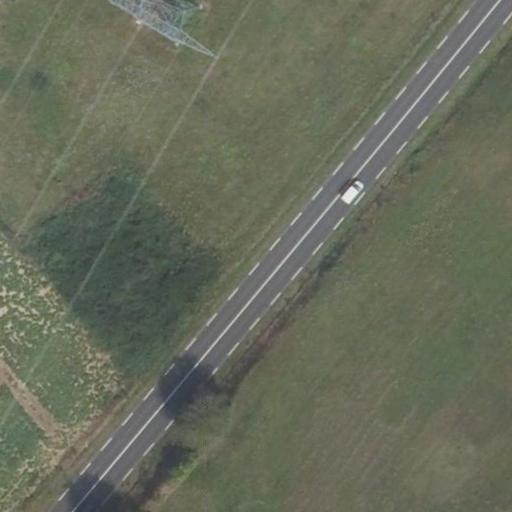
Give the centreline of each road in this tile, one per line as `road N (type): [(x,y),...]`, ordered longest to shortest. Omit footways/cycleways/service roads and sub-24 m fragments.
road 1 (track): [(70,0),(245,111),(265,138),(270,169),(251,210),(0,508)]
road 2 (primary): [(500,0),(74,511)]
